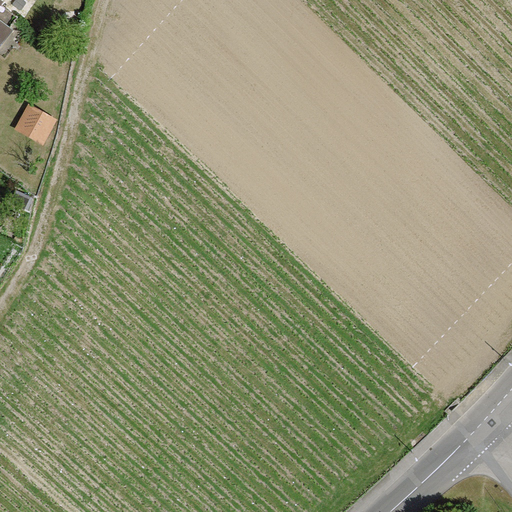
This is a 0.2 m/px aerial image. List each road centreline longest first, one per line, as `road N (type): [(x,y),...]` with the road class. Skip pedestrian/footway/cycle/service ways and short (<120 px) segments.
road 1 (motorway): [(0,480),(78,154),(127,0)]
road 2 (track): [(105,0),(33,254),(0,313)]
road 3 (tertiary): [(489,416),(390,511)]
